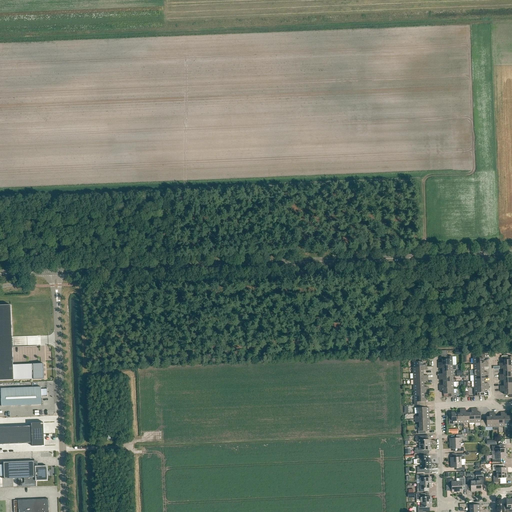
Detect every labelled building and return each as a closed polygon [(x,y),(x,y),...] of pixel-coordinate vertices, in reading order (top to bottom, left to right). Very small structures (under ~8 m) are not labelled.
[(0,305),(0,380),(14,380),(13,365),(11,305),(0,305)] [(484,354),(478,354),(478,355),(473,355),(473,364),(487,364),(487,361),(483,361),(483,358),(485,358),(484,354)] [(442,363),(438,363),(438,366),(452,365),(452,356),(447,356),(447,355),(441,355),(441,360),(442,360),(442,363)] [(503,363),(499,363),(499,366),(511,365),(511,356),(508,357),(508,356),(501,356),(502,360),(503,360),(503,363)] [(417,358),(417,359),(412,359),(413,368),(427,367),(427,364),(423,364),(423,362),(424,362),(424,357),(417,358)] [(44,379),(43,364),(13,365),(14,380),(44,379)] [(488,386),(474,387),(474,396),(485,396),(484,390),(488,389),(488,386)] [(48,397),(47,389),(41,390),(41,387),(21,388),(21,390),(1,391),(1,406),(42,405),(41,396),(47,396),(47,397),(48,397)] [(453,388),(439,388),(439,391),(443,391),(443,394),(444,394),(444,397),(454,397),(453,388)] [(511,388),(500,389),(500,392),(504,392),(504,395),(509,395),(509,398),(511,397),(511,388)] [(424,396),(414,396),(414,405),(419,405),(426,405),(425,399),(424,399),(424,396)] [(426,405),(419,405),(419,408),(417,408),(417,411),(418,411),(419,414),(429,413),(429,407),(426,408),(426,405)] [(484,428),(483,420),(480,420),(480,412),(477,413),(477,409),(474,409),(475,423),(480,423),(480,428),(484,428)] [(454,412),(448,413),(449,424),(458,424),(457,413),(454,414),(454,412)] [(503,413),(504,427),(510,426),(510,430),(511,429),(511,420),(510,421),(509,416),(506,416),(506,412),(503,413)] [(486,420),(483,420),(484,428),(493,427),(492,413),(489,413),(489,417),(486,417),(486,420)] [(33,444),(45,444),(44,423),(32,423),(32,428),(0,428),(0,442),(33,441),(33,444)] [(419,428),(418,428),(418,434),(426,434),(425,431),(430,431),(429,425),(419,425),(419,428)] [(456,435),(456,438),(449,439),(450,444),(460,443),(460,438),(463,438),(463,435),(456,435)] [(419,445),(430,445),(430,441),(429,441),(429,440),(423,440),(423,436),(415,436),(416,442),(419,442),(419,445)] [(460,443),(450,444),(450,449),(457,449),(457,452),(464,452),(464,448),(460,449),(460,443)] [(419,448),(415,448),(415,451),(414,451),(414,454),(424,454),(423,450),(430,450),(430,448),(430,445),(419,445),(419,448)] [(498,446),(492,446),(492,452),(495,451),(495,454),(506,454),(506,449),(499,449),(498,446)] [(457,457),(450,458),(451,463),(461,462),(461,460),(464,459),(464,454),(457,454),(457,457)] [(495,454),(495,459),(492,460),(492,463),(499,462),(499,459),(506,459),(506,454),(495,454)] [(428,455),(416,456),(417,464),(420,464),(431,464),(431,460),(430,460),(430,459),(428,459),(428,455)] [(36,481),(47,480),(47,466),(34,467),(34,461),(4,462),(4,479),(36,478),(36,481)] [(461,462),(451,463),(451,468),(458,468),(458,471),(465,471),(464,465),(461,465),(461,462)] [(420,464),(420,467),(417,467),(417,473),(424,473),(424,469),(431,469),(431,467),(431,464),(420,464)] [(499,465),(492,465),(493,471),(496,471),(496,473),(507,473),(506,468),(500,468),(499,465)] [(496,476),(493,476),(493,482),(504,482),(504,478),(507,478),(507,473),(496,473),(496,476)] [(423,475),(416,475),(417,484),(431,483),(431,479),(430,479),(430,478),(424,478),(423,475)] [(476,481),(476,491),(481,491),(481,484),(484,484),(484,477),(478,478),(478,481),(476,481)] [(461,478),(462,481),(456,482),(457,492),(462,492),(462,485),(465,485),(465,478),(461,478)] [(476,491),(476,481),(473,481),(473,478),(467,478),(467,485),(470,485),(471,492),(476,491)] [(453,479),(448,479),(448,486),(451,486),(452,492),(457,492),(456,482),(454,482),(453,479)] [(417,484),(417,492),(429,492),(428,488),(431,488),(430,486),(431,486),(431,483),(417,484)] [(424,494),(416,494),(416,500),(421,500),(421,503),(432,502),(432,499),(431,499),(431,497),(424,497),(424,494)] [(48,511),(48,499),(18,500),(18,501),(18,511),(48,511)] [(511,511),(511,510),(511,499),(506,499),(506,506),(503,506),(503,511),(511,511)] [(432,505),(432,502),(421,503),(421,505),(418,506),(417,511),(425,511),(425,508),(431,507),(431,506),(432,505)]
